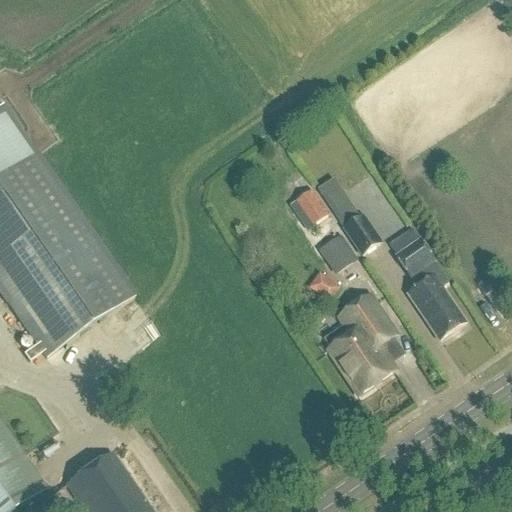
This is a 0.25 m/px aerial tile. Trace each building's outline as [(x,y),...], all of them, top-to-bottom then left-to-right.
[(133,302),(0,113),(0,112),(0,294),(9,307),(7,309),(46,364),(133,302)] [(313,223),(327,216),(313,188),(299,195),(313,223)] [(381,248),(362,220),(345,232),(364,260),(381,248)] [(342,241),(319,256),(335,280),(358,265),(342,241)] [(450,288),(435,267),(421,245),(397,261),(412,283),(424,275),(430,285),(409,299),(441,345),(467,327),(443,293),(450,288)] [(319,275),(309,293),(329,303),(339,286),(319,275)] [(361,399),(395,376),(379,352),(396,341),(374,308),(350,325),(358,337),(331,355),(361,399)] [(0,511),(23,511),(47,496),(0,428),(0,511)] [(149,511),(111,457),(66,488),(82,511),(149,511)]
